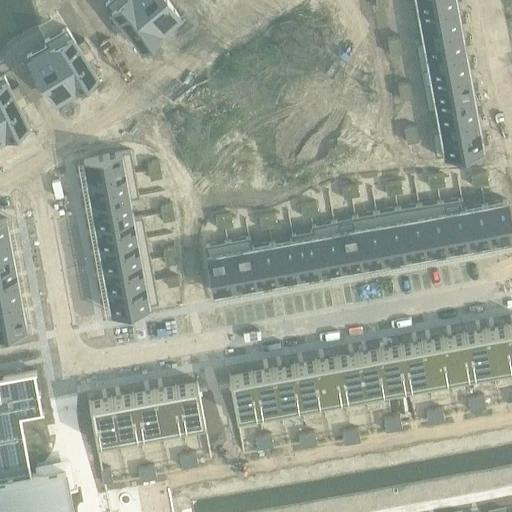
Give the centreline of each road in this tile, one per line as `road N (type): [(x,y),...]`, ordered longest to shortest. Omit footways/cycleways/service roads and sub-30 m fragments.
road 1 (residential): [(32,169),(69,368),(511,288)]
road 2 (residential): [(32,169),(145,97),(266,0)]
